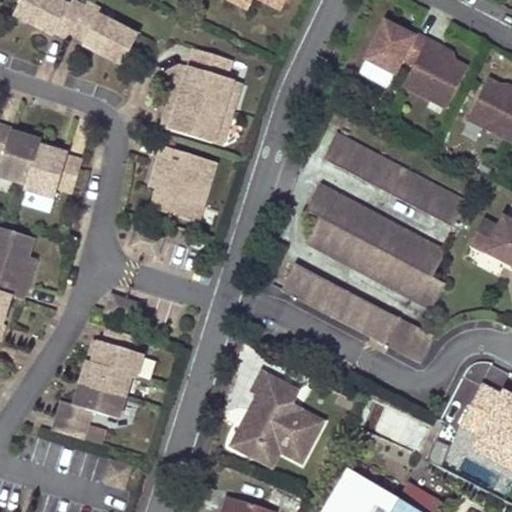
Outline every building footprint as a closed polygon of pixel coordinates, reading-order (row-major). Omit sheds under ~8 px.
[(54,32),(68,39),(70,35),(84,8),(69,0),(66,6),(55,0),(20,0),(13,15),(53,35),(54,32)] [(283,0),(227,0),(226,3),(245,12),(251,0),(255,0),(278,12),(283,0)] [(84,41),(82,45),(122,65),(137,36),(98,17),(101,11),(86,3),(84,8),(70,35),(84,41)] [(397,27),(381,19),(379,25),(394,33),(397,27)] [(415,30),(400,22),(397,27),(412,35),(415,30)] [(412,35),(397,27),(394,33),(379,25),(362,56),(372,62),(373,61),(374,61),(375,60),(376,60),(378,60),(378,59),(379,60),(379,61),(378,61),(377,61),(376,61),(375,61),(374,62),(373,62),(396,74),(403,60),(413,65),(428,37),(415,30),(412,35)] [(456,58),(440,50),(443,45),(428,37),(413,65),(404,83),(420,91),(421,90),(422,90),(423,89),(424,89),(424,88),(425,88),(426,88),(427,87),(428,87),(429,88),(429,89),(428,89),(427,89),(426,89),(425,89),(424,89),(423,90),(422,90),(421,91),(447,105),(468,65),(456,58)] [(452,49),(443,45),(440,50),(456,58),(452,49)] [(183,85),(178,99),(230,115),(236,95),(228,92),(231,81),(180,65),(175,82),(183,85)] [(511,92),(499,86),(487,80),(468,118),(510,140),(511,135),(511,92)] [(236,95),(240,83),(231,81),(228,92),(236,95)] [(511,83),(508,81),(499,86),(511,92),(511,83)] [(175,82),(171,97),(178,99),(183,85),(175,82)] [(178,99),(171,97),(166,111),(174,114),(178,99)] [(230,115),(178,99),(174,114),(166,111),(161,128),(212,144),(216,132),(224,135),(230,115)] [(0,159),(2,160),(0,165),(0,176),(26,185),(38,146),(39,142),(11,133),(11,130),(0,126),(0,159)] [(220,146),(224,135),(216,132),(212,144),(220,146)] [(466,202),(336,132),(322,158),(453,228),(466,202)] [(72,192),(81,162),(66,157),(66,155),(38,146),(26,185),(24,189),(53,198),(57,187),(72,192)] [(159,181),(151,209),(189,221),(195,203),(202,206),(215,163),(162,147),(152,179),(159,181)] [(445,253),(319,185),(305,210),(319,217),(306,242),(431,310),(445,284),(432,278),(445,253)] [(189,221),(196,223),(202,206),(195,203),(189,221)] [(511,221),(502,216),(497,225),(484,218),(470,244),(511,265),(511,221)] [(0,228),(0,292),(10,296),(22,300),(31,268),(25,266),(33,239),(0,228)] [(135,230),(130,246),(143,250),(156,255),(161,240),(135,230)] [(420,364),(433,339),(293,265),(280,289),(420,364)] [(0,336),(3,325),(1,324),(10,296),(0,292),(0,336)] [(131,321),(137,306),(124,301),(111,296),(105,311),(131,321)] [(131,352),(136,337),(107,329),(103,343),(98,342),(92,363),(87,362),(74,405),(62,401),(53,431),(82,440),(90,411),(117,419),(130,377),(134,378),(141,355),(131,352)] [(298,391),(262,373),(253,392),(258,395),(250,410),(255,413),(251,421),(246,419),(231,447),(253,457),(258,447),(266,444),(281,452),(302,463),(323,422),(291,405),(298,391)] [(251,421),(255,413),(250,410),(246,419),(251,421)] [(273,468),(281,452),(266,444),(258,447),(253,457),(273,468)] [(123,487),(129,467),(110,461),(104,481),(123,487)] [(419,511),(350,470),(324,511),(419,511)] [(407,484),(401,498),(430,511),(435,511),(441,501),(407,484)] [(274,511),(275,510),(228,495),(222,511),(274,511)]
